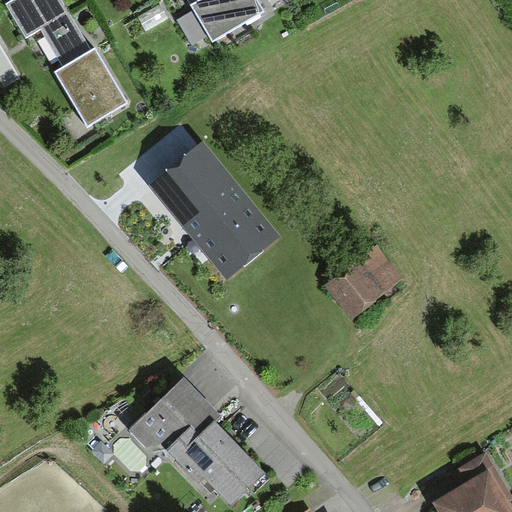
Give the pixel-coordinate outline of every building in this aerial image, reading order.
[(122,104),(58,0),(17,0),(7,6),(27,38),(36,32),(59,69),(53,73),(86,126),(122,104)] [(248,0),(166,0),(187,35),(248,0)] [(201,147),(123,211),(218,326),(234,314),(293,385),(344,343),(304,294),(315,285),(201,147)] [(353,268),(325,288),(351,323),(379,302),(353,268)] [(179,381),(130,432),(160,460),(170,450),(233,511),(264,478),(212,428),(219,420),(179,381)] [(470,487),(435,507),(437,511),(511,511),(511,508),(483,457),(460,470),(470,487)]
